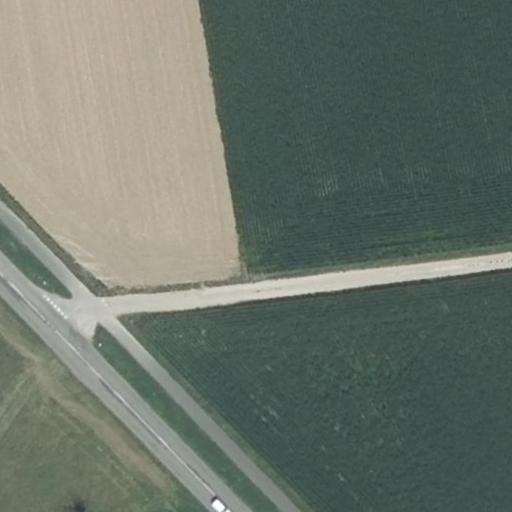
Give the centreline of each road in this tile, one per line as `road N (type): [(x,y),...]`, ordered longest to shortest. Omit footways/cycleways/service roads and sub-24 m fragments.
road 1 (track): [(511,249),(97,304),(53,326)]
road 2 (secondary): [(234,511),(0,272)]
